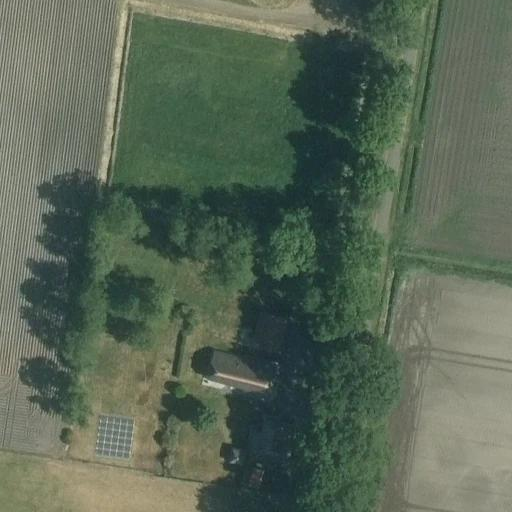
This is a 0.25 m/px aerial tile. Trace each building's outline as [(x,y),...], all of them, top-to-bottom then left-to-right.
[(301,0),(301,15),(323,17),(324,0),(301,0)] [(364,69),(363,52),(341,52),(342,70),(364,69)] [(332,142),(329,156),(358,162),(361,147),(332,142)] [(311,150),(314,178),(328,176),(324,149),(311,150)] [(245,362),(217,354),(210,379),(243,388),(242,392),(268,399),(277,366),(246,358),(245,362)] [(288,462),(296,424),(265,418),(262,431),(253,429),(248,454),(288,462)]
